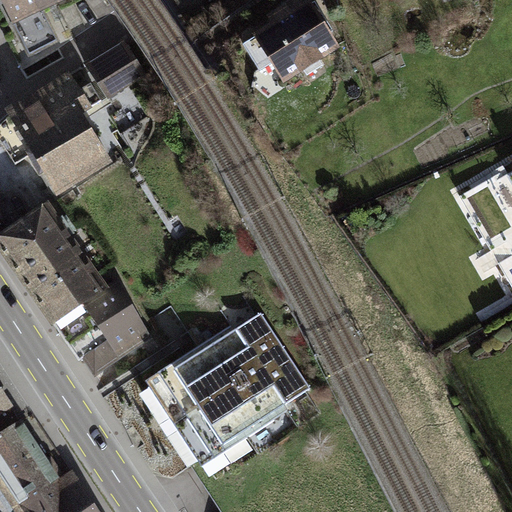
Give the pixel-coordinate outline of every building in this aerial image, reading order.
[(0,0),(29,57),(58,42),(42,8),(57,0),(0,0)] [(276,25),(253,39),(282,85),(344,47),(314,0),(313,0),(297,10),(291,2),(270,15),(276,25)] [(123,41),(86,66),(107,98),(145,73),(123,41)] [(82,69),(9,113),(58,192),(111,159),(82,113),(102,101),(82,69)] [(51,202),(0,239),(0,240),(57,324),(60,322),(110,288),(51,202)] [(123,279),(60,322),(97,380),(157,337),(123,279)] [(258,308),(146,379),(198,462),(311,391),(258,308)] [(0,412),(11,406),(15,404),(0,377),(0,412)] [(11,406),(0,412),(0,487),(16,511),(98,511),(71,469),(57,478),(11,406)]
